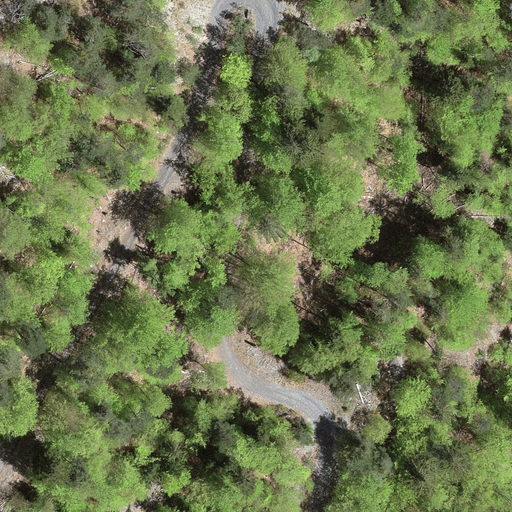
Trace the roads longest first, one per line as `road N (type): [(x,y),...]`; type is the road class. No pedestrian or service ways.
road 1 (track): [(314,511),(325,444),(320,411),(290,389),(248,379),(223,351),(220,334),(265,0)]
road 2 (track): [(232,0),(171,163),(0,476)]
